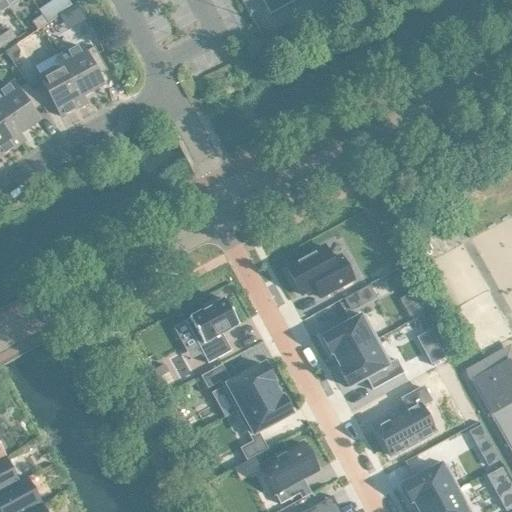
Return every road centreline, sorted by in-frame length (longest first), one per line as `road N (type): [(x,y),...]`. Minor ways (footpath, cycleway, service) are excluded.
road 1 (residential): [(383,511),(221,219)]
road 2 (unclassified): [(232,213),(511,61)]
road 3 (unclassified): [(0,337),(221,219)]
road 4 (residential): [(164,79),(0,181)]
road 5 (residential): [(232,213),(164,79)]
